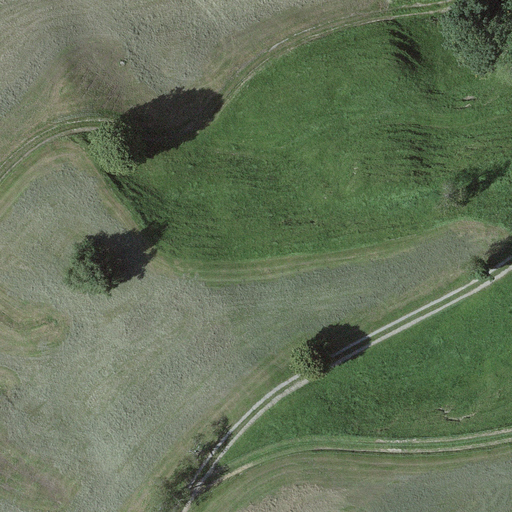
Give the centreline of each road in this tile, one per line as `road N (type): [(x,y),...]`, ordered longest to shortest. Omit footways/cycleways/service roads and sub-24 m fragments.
road 1 (track): [(0,186),(53,135),(80,126),(127,152),(171,146),(270,65),(389,46),(506,0)]
road 2 (track): [(511,262),(297,380),(230,437),(178,511)]
road 3 (track): [(185,498),(231,464),(286,445),(511,440)]
